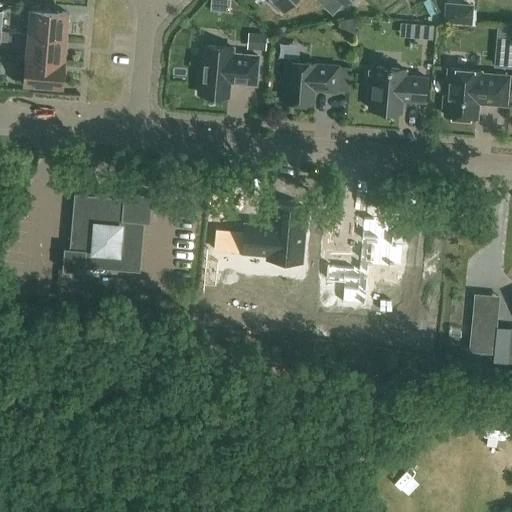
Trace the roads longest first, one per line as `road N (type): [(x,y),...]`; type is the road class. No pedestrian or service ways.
road 1 (residential): [(511,167),(138,134)]
road 2 (track): [(0,468),(272,511)]
road 3 (residential): [(138,134),(0,122)]
road 4 (residential): [(138,134),(143,32),(153,8)]
